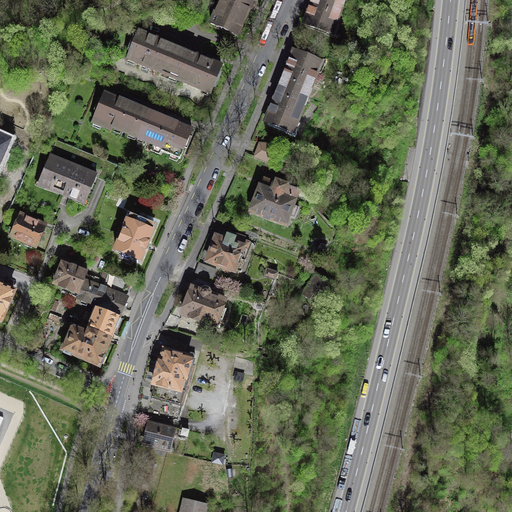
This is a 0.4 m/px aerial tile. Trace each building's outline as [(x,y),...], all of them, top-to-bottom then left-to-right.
[(217,0),(209,21),(240,33),(252,4),(253,0),(217,0)] [(346,0),(311,0),(310,3),(304,21),(335,33),(346,0)] [(160,33),(139,25),(126,57),(212,92),(225,60),(202,51),(160,33)] [(326,58),(294,45),(287,64),(272,100),(264,119),(296,132),(326,58)] [(105,88),(91,121),(181,157),(195,124),(171,115),(127,97),(105,88)] [(0,129),(0,162),(12,135),(0,129)] [(256,151),(253,158),(273,166),(280,146),(258,144),(256,151)] [(79,163),(50,152),(37,184),(85,203),(98,171),(79,163)] [(258,185),(246,215),(261,221),(261,223),(268,226),(269,224),(286,230),(299,195),(287,191),(288,188),(281,186),(273,183),(273,184),(263,180),(261,186),(258,185)] [(20,209),(8,235),(36,247),(42,235),(48,222),(20,209)] [(126,213),(113,247),(143,259),(151,240),(159,221),(131,210),(129,214),(126,213)] [(212,248),(207,261),(222,267),(221,270),(228,273),(231,271),(232,270),(234,271),(235,270),(241,273),(245,261),(241,259),(242,255),(245,256),(250,243),(244,240),(245,238),(236,234),(235,237),(223,233),(221,239),(216,237),(216,239),(214,239),(212,243),(211,247),(212,248)] [(52,283),(78,292),(87,273),(89,268),(62,257),(57,270),(52,283)] [(202,264),(197,278),(211,284),(216,269),(202,264)] [(317,265),(314,270),(321,275),(325,270),(317,265)] [(267,269),(264,275),(275,279),(277,273),(267,269)] [(76,298),(94,305),(121,315),(122,316),(125,309),(131,312),(136,298),(141,285),(102,270),(98,282),(93,280),(95,276),(87,273),(78,292),(76,298)] [(317,275),(302,295),(317,306),(331,285),(317,275)] [(0,324),(4,326),(19,292),(2,285),(0,284),(0,324)] [(177,331),(180,321),(189,324),(189,328),(200,332),(203,329),(215,334),(226,304),(209,297),(209,292),(202,290),(199,293),(188,289),(183,303),(178,317),(171,315),(164,327),(177,331)] [(116,328),(121,315),(94,305),(86,326),(71,321),(60,349),(101,365),(106,353),(116,328)] [(130,323),(127,322),(120,338),(124,339),(130,323)] [(155,384),(152,396),(181,403),(187,378),(189,379),(196,353),(163,344),(159,357),(158,356),(154,370),(151,384),(155,384)] [(147,436),(146,441),(158,444),(158,447),(169,450),(174,430),(150,424),(147,436)] [(224,457),(214,454),(212,463),(226,466),(228,483),(236,482),(235,465),(226,466),(226,465),(222,464),(224,457)] [(141,473),(138,487),(142,488),(147,490),(151,475),(150,475),(153,464),(145,462),(142,473),(141,473)] [(204,511),(207,505),(184,499),(180,511),(204,511)]
